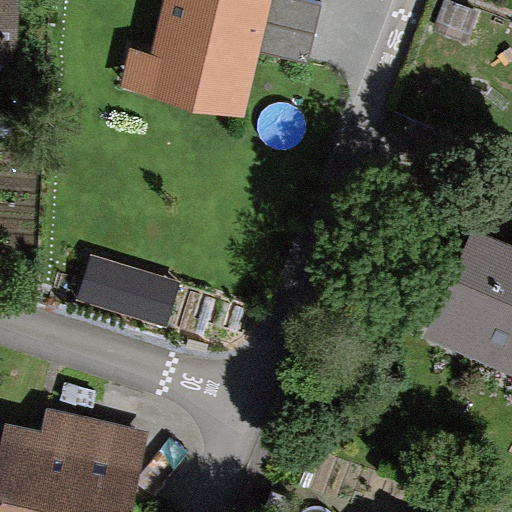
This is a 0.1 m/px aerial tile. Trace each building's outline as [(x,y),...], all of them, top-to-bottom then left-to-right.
[(18,0),(0,0),(0,55),(16,56),(18,0)] [(271,0),(176,0),(160,73),(251,93),(271,0)] [(315,51),(323,0),(275,0),(267,42),(315,51)] [(511,244),(465,225),(420,333),(511,371),(511,244)] [(90,254),(82,298),(173,315),(181,271),(90,254)] [(37,428),(3,421),(0,433),(0,511),(126,511),(145,427),(42,406),(37,428)]
